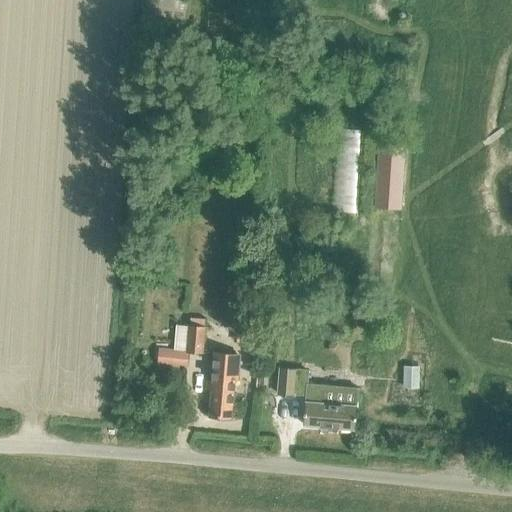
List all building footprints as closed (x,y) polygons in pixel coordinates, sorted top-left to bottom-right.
[(206,36),(205,52),(219,53),(220,37),(206,36)] [(404,147),(378,145),(374,207),(399,209),(404,147)] [(139,268),(139,283),(151,284),(152,269),(139,268)] [(187,351),(202,352),(205,327),(189,325),(187,351)] [(157,362),(188,366),(189,352),(159,348),(157,362)] [(209,415),(231,418),(237,354),(215,352),(209,415)] [(418,366),(403,366),(403,387),(418,387),(418,366)] [(277,393),(293,394),(295,369),(280,368),(277,393)] [(303,423),(355,428),(358,387),(306,383),(303,423)] [(130,425),(146,425),(146,411),(130,411),(130,425)]
